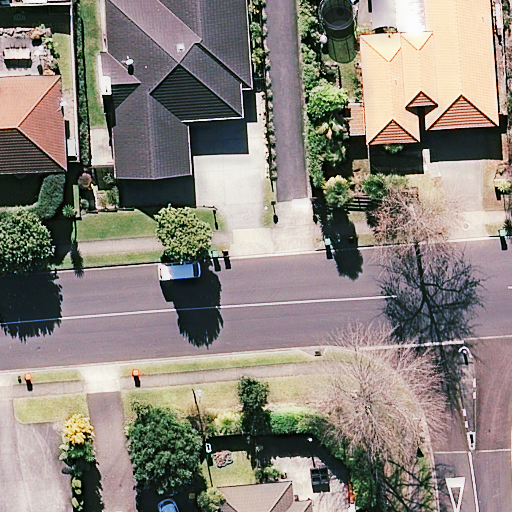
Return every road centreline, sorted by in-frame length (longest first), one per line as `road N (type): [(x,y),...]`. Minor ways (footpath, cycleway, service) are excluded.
road 1 (residential): [(456,290),(0,324)]
road 2 (residential): [(456,290),(477,511)]
